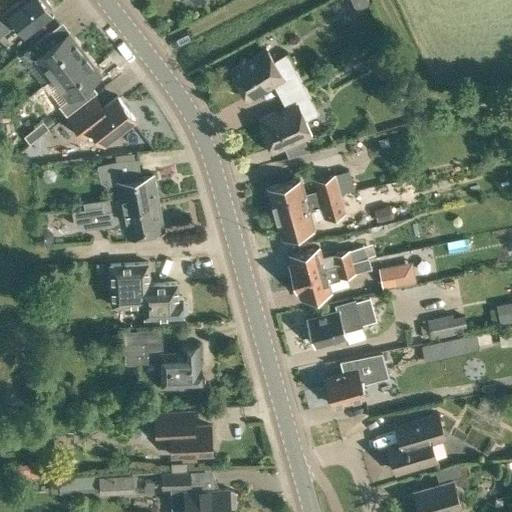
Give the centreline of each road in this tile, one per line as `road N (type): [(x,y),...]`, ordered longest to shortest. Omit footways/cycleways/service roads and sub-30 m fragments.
road 1 (secondary): [(298,463),(215,171),(155,64),(103,0)]
road 2 (residential): [(298,463),(352,447),(370,511)]
